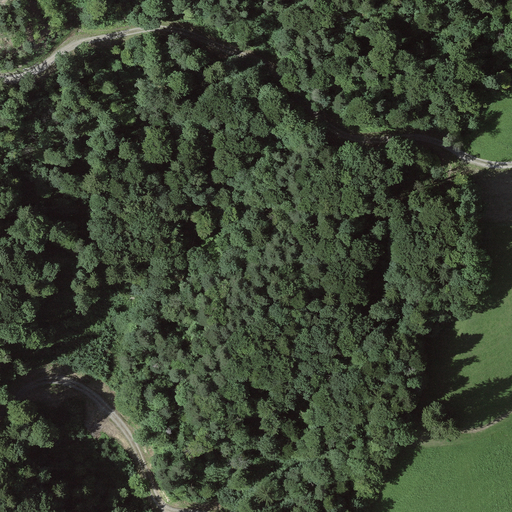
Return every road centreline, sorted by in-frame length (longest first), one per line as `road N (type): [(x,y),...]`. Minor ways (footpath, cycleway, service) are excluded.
road 1 (track): [(0,81),(39,70),(77,42),(177,29),(263,61),(340,135),(420,137),(485,163),(511,164)]
road 2 (track): [(0,417),(42,381),(91,392),(136,448),(151,490),(171,511)]
